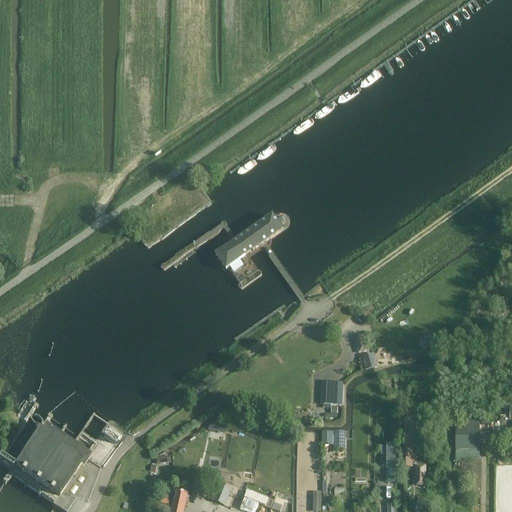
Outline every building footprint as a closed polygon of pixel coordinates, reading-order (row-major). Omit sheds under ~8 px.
[(286,222),(282,217),(276,221),(273,217),(216,257),(226,271),(283,231),(279,226),(286,222)] [(363,340),(355,343),(358,354),(366,351),(363,340)] [(313,360),(258,393),(258,402),(288,393),(313,360)] [(422,389),(418,381),(421,413),(441,392),(445,402),(447,388),(452,392),(451,378),(422,389)] [(321,393),(321,402),(333,403),(333,393),(321,393)] [(456,423),(455,463),(467,462),(467,451),(479,451),(479,423),(456,423)] [(85,454),(46,428),(41,435),(39,433),(16,467),(22,471),(21,473),(24,475),(25,473),(36,481),(35,482),(38,484),(39,483),(50,490),(49,492),(52,494),(53,492),(60,497),(82,464),(80,462),(85,454)] [(333,433),(322,433),(322,439),(322,445),(333,445),(333,433)] [(334,435),(334,444),(344,444),(344,439),(344,434),(334,434),(334,435)] [(192,467),(191,466),(208,454),(198,441),(182,453),(183,455),(177,459),(186,472),(192,467)] [(387,470),(387,481),(395,481),(395,470),(396,446),(387,446),(387,470)] [(403,450),(402,467),(412,467),(412,450),(403,450)] [(480,462),(479,452),(467,453),(467,462),(480,462)] [(425,467),(415,467),(415,486),(425,486),(425,467)] [(219,486),(212,501),(224,506),(231,491),(219,486)] [(175,492),(173,504),(185,506),(187,494),(175,492)]
